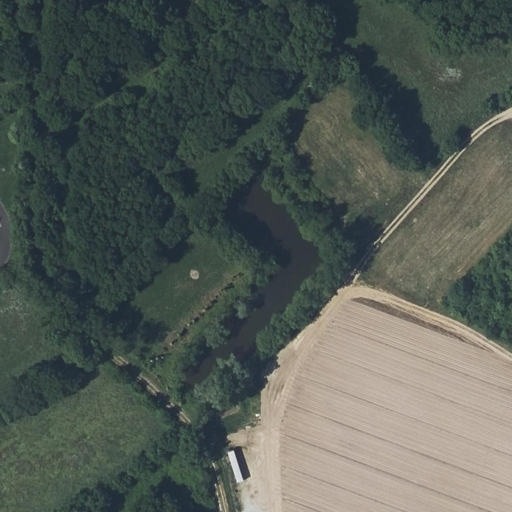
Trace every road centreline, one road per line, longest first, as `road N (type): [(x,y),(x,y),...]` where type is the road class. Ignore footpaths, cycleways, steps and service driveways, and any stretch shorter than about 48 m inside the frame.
road 1 (track): [(45,0),(33,232),(40,269),(57,298),(199,433),(222,511)]
road 2 (track): [(273,511),(264,425),(271,372),(473,134),(511,109)]
